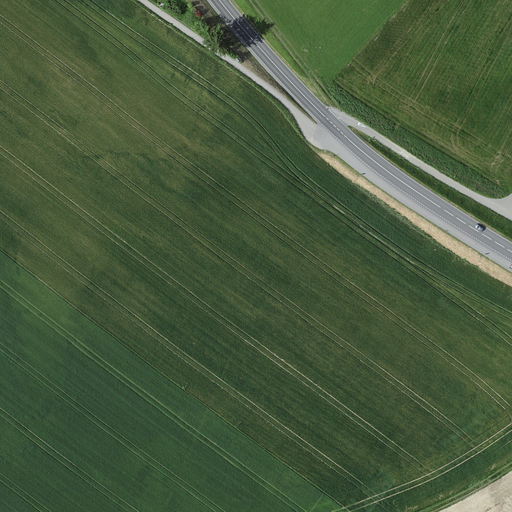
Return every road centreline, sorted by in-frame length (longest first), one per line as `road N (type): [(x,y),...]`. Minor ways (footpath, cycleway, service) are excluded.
road 1 (residential): [(139,0),(345,160),(359,148)]
road 2 (secondary): [(359,148),(219,0)]
road 3 (secondary): [(511,251),(359,148)]
